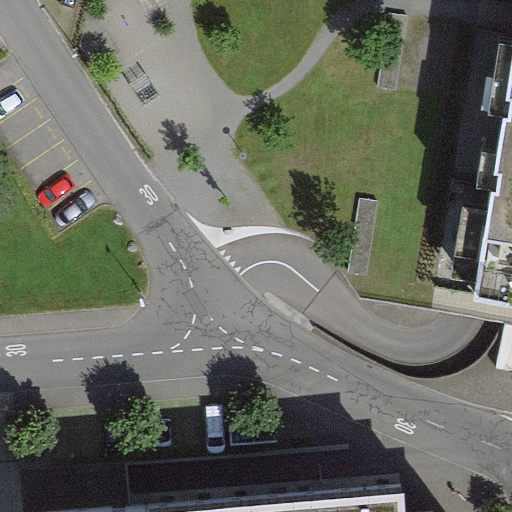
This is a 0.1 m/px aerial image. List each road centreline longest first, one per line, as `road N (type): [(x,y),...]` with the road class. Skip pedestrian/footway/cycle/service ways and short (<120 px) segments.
road 1 (residential): [(228,345),(74,97),(2,0)]
road 2 (residential): [(511,476),(498,447),(297,363),(228,345)]
road 3 (residential): [(0,365),(228,345)]
